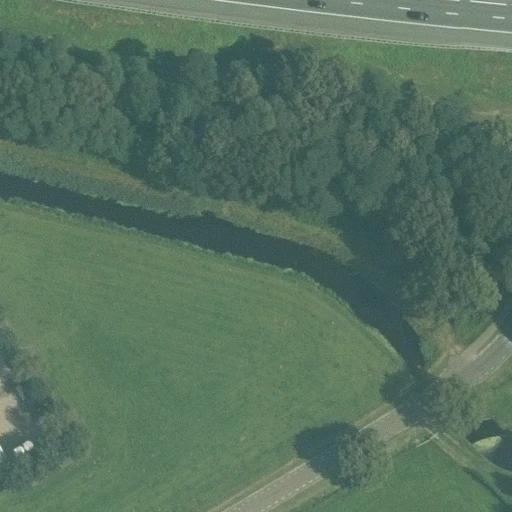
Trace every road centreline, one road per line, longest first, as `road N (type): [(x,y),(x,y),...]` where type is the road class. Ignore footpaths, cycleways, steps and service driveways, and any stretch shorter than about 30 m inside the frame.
road 1 (track): [(460,360),(404,280),(327,232),(0,142)]
road 2 (tertiary): [(247,511),(470,376),(511,337)]
road 3 (motorway): [(348,0),(511,13)]
